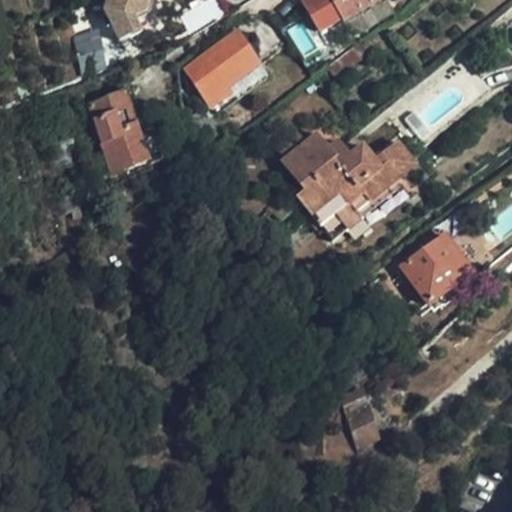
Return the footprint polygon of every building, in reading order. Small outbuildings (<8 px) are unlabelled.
[(107,0),(104,10),(122,46),(141,34),(136,20),(157,8),(152,0),(107,0)] [(347,22),(384,0),(312,0),(305,4),(325,34),(346,21),(347,22)] [(396,14),(388,0),(384,0),(347,22),(356,38),(396,14)] [(192,38),(218,23),(208,3),(182,18),(192,38)] [(511,46),(511,23),(511,22),(499,31),(511,46)] [(108,66),(97,25),(73,35),(84,74),(108,66)] [(240,35),(206,59),(209,65),(192,77),(209,103),(205,106),(213,117),(217,114),(220,117),(271,79),(263,68),(263,65),(240,35)] [(490,48),(486,43),(471,56),(475,60),(490,48)] [(501,61),(490,48),(475,60),(486,73),(501,61)] [(157,167),(171,160),(156,125),(146,130),(142,120),(145,118),(134,90),(87,112),(109,205),(132,193),(125,177),(154,163),(157,167)] [(272,148),(282,161),(303,144),(293,131),(272,148)] [(277,166),(294,188),(330,158),(326,154),(312,136),(303,144),(282,161),(277,166)] [(331,160),(330,158),(294,188),(301,197),(292,204),(309,225),(388,179),(408,162),(394,144),(373,161),(362,147),(347,160),(341,152),(331,160)] [(336,145),(326,154),(330,158),(340,150),(336,145)] [(340,150),(330,158),(331,160),(341,152),(340,150)] [(413,168),(408,162),(388,179),(309,225),(327,248),(405,186),(400,179),(413,168)] [(427,305),(469,275),(472,273),(447,237),(398,272),(400,276),(395,279),(400,287),(405,284),(408,287),(413,284),(427,305)] [(395,262),(390,257),(385,260),(356,282),(361,289),(395,262)] [(472,280),(469,275),(427,305),(432,313),(441,307),(444,310),(457,301),(454,298),(467,289),(464,285),(472,280)] [(306,321),(301,319),(296,321),(294,327),(296,332),(300,334),(305,333),(307,329),(307,323),(306,321)] [(377,438),(362,392),(343,399),(359,455),(369,447),(366,443),(377,438)] [(327,451),(328,437),(317,436),(317,451),(327,451)]
